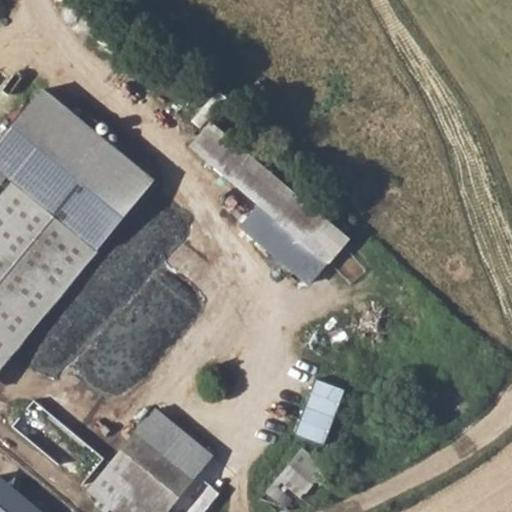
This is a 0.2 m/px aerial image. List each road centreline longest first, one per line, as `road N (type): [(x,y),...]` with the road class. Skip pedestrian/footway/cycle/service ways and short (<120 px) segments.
road 1 (track): [(511,333),(199,0)]
road 2 (track): [(350,511),(477,451),(511,411)]
